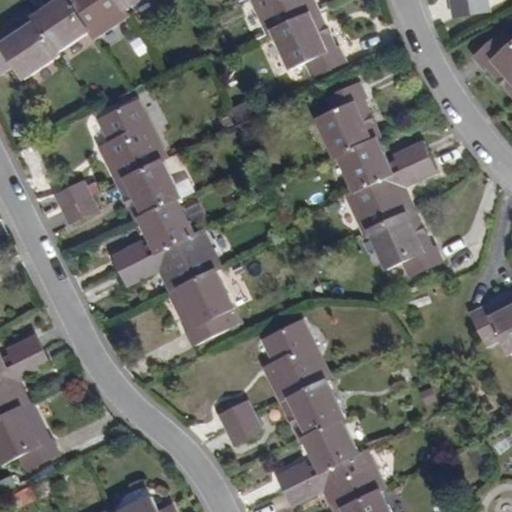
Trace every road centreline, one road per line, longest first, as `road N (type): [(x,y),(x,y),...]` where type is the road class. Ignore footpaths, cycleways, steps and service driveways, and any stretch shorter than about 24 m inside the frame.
road 1 (residential): [(0,174),(98,376),(193,466),(217,511)]
road 2 (residential): [(511,176),(462,111),(413,0)]
